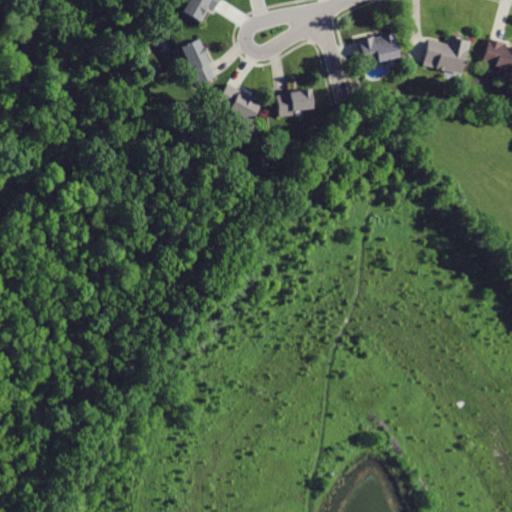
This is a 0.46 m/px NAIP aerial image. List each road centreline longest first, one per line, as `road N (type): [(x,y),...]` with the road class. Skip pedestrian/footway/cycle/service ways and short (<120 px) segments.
road 1 (track): [(511,478),(436,362),(386,310),(344,302),(212,470),(208,511)]
road 2 (residential): [(346,0),(255,23),(245,40),(260,53),(319,12)]
